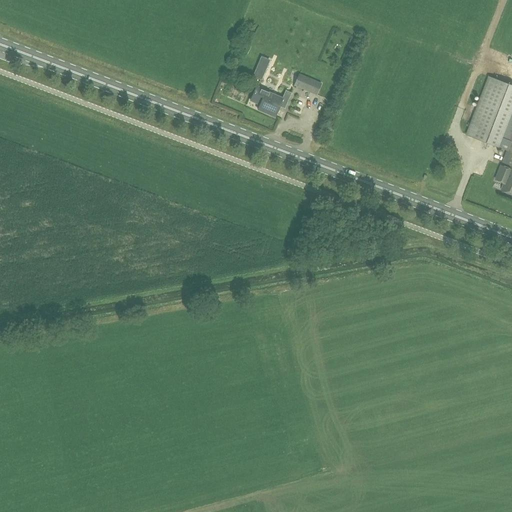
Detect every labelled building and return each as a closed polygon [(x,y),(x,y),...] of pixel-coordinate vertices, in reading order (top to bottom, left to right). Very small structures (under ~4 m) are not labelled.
[(273,82),(288,45),(269,37),(266,43),(268,44),(255,75),(273,82)] [(322,48),(331,46),(330,40),(321,41),(322,48)] [(299,74),(294,86),(316,95),(322,83),(299,74)] [(467,134),(499,146),(511,112),(511,84),(490,76),(467,134)] [(284,91),(282,97),(256,86),(251,100),(260,104),(258,108),(276,116),(279,108),(300,117),(308,100),(284,91)] [(511,132),(505,150),(507,151),(503,163),(511,166),(510,169),(501,165),(496,180),(504,183),(501,190),(511,194),(511,132)]
